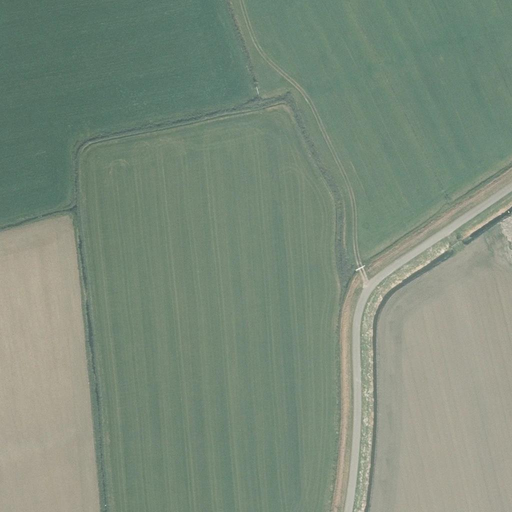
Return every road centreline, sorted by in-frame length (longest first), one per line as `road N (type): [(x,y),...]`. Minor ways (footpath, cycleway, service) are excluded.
road 1 (unclassified): [(347,511),(357,313),(367,288),(511,186)]
road 2 (track): [(240,0),(249,32),(295,91),(347,189),(354,255),(367,288)]
